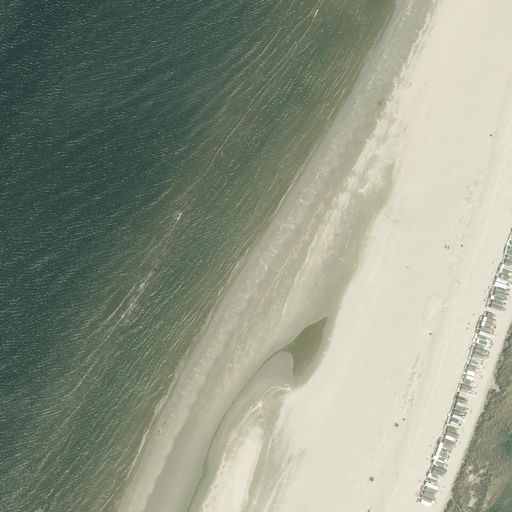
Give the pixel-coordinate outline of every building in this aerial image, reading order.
[(511,277),(511,272),(504,270),(502,275),(511,278),(511,277)] [(511,278),(502,275),(501,279),(510,283),(511,278)] [(510,283),(501,279),(499,284),(508,287),(510,283)] [(508,287),(499,284),(497,289),(507,292),(508,287)] [(507,292),(497,289),(496,294),(505,297),(507,292)] [(505,297),(496,294),(494,298),(503,302),(505,297)] [(503,302),(494,298),(492,303),(502,306),(503,302)] [(502,306),(492,303),(491,308),(500,311),(502,306)] [(500,311),(491,308),(489,312),(498,316),(500,311)] [(498,316),(489,312),(487,317),(497,321),(498,316)] [(497,321),(487,317),(486,322),(495,325),(497,321)] [(495,325),(486,322),(484,327),(493,330),(495,325)] [(493,330),(484,327),(482,331),(492,335),(493,330)] [(492,335),(482,331),(481,336),(490,339),(492,335)] [(490,339),(481,336),(479,341),(488,344),(490,339)] [(488,344),(479,341),(477,346),(487,349),(488,344)] [(487,349),(477,346),(476,350),(485,354),(487,349)] [(485,354),(476,350),(474,355),(483,358),(485,354)] [(483,358),(474,355),(472,360),(482,363),(483,358)] [(482,363),(472,360),(471,365),(480,368),(482,363)] [(480,368),(471,365),(469,369),(478,373),(480,368)] [(478,373),(469,369),(467,374),(477,377),(478,373)] [(477,377),(467,374),(466,379),(475,382),(477,377)] [(475,382),(466,379),(464,383),(473,387),(475,382)] [(473,387),(464,383),(462,388),(472,392),(473,387)] [(472,392),(462,388),(461,393),(470,396),(472,392)] [(470,396),(461,393),(459,398),(469,401),(470,396)] [(469,401),(459,398),(457,402),(467,406),(469,401)] [(467,406),(457,402),(456,407),(465,410),(467,406)] [(465,410),(456,407),(454,412),(464,415),(465,410)] [(464,415),(454,412),(452,417),(462,420),(464,415)] [(462,420),(452,417),(451,421),(460,425),(462,420)] [(460,425),(451,421),(449,426),(459,429),(460,425)] [(459,429),(449,426),(447,431),(457,434),(459,429)] [(457,434),(447,431),(446,436),(455,439),(457,434)] [(455,439),(446,436),(444,440),(454,444),(455,439)] [(454,444),(444,440),(442,445),(452,448),(454,444)] [(452,448),(442,445),(441,450),(450,453),(452,448)] [(450,453),(441,450),(439,454),(449,458),(450,453)] [(449,458),(439,454),(437,459),(447,463),(449,458)] [(447,463),(437,459),(436,464),(445,467),(447,463)] [(445,467),(436,464),(434,469),(444,472),(445,467)] [(444,472),(434,469),(432,473),(442,477),(444,472)] [(442,477),(432,473),(431,478),(440,481),(442,477)] [(440,481),(431,478),(429,483),(439,486),(440,481)] [(429,483),(427,488),(437,491),(439,486),(429,483)] [(437,491),(427,488),(426,492),(435,496),(437,491)] [(435,496),(426,492),(424,497),(434,500),(435,496)] [(434,500),(424,497),(422,502),(432,505),(434,500)] [(432,505),(422,502),(421,507),(430,510),(432,505)]
